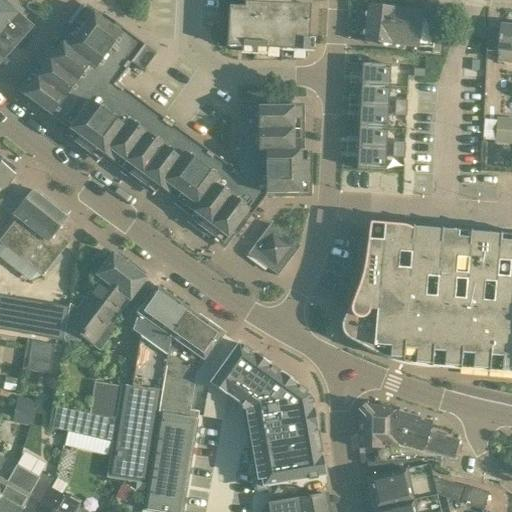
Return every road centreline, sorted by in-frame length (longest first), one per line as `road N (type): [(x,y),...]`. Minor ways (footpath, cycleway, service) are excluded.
road 1 (tertiary): [(281,330),(130,226),(0,120)]
road 2 (residential): [(281,330),(325,221),(332,78)]
road 3 (residential): [(332,78),(226,77),(186,47),(188,0)]
road 4 (tertiary): [(350,511),(337,411),(345,367)]
road 5 (tertiary): [(481,412),(345,367)]
